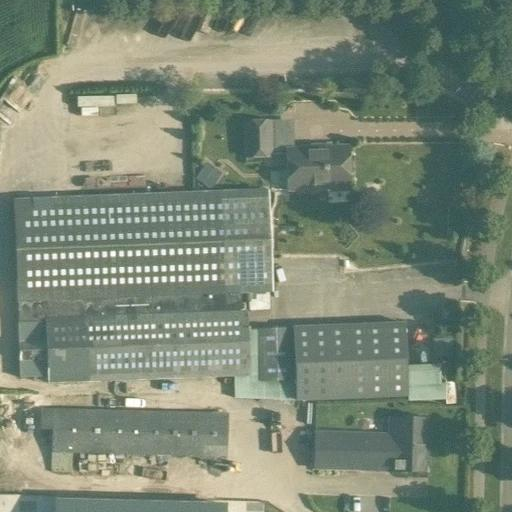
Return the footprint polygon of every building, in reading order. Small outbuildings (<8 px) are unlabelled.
[(272,122),(243,123),(244,159),(273,159),(272,122)] [(346,148),(286,150),(287,191),(348,189),(346,148)] [(207,162),(197,176),(212,187),(222,173),(207,162)] [(267,191),(223,193),(12,201),(16,302),(19,379),(46,378),(46,385),(248,377),(245,312),(241,312),(240,295),(272,293),(267,191)] [(294,381),(295,403),(406,399),(403,324),(257,330),(259,383),(294,381)] [(452,356),(452,337),(433,338),(433,356),(452,356)] [(409,365),(411,401),(443,399),(442,363),(409,365)] [(86,411),(85,465),(231,469),(232,415),(86,411)] [(313,471),(389,472),(422,473),(423,420),(390,420),(390,434),(314,433),(313,471)] [(54,502),(53,511),(224,511),(224,506),(54,502)]
